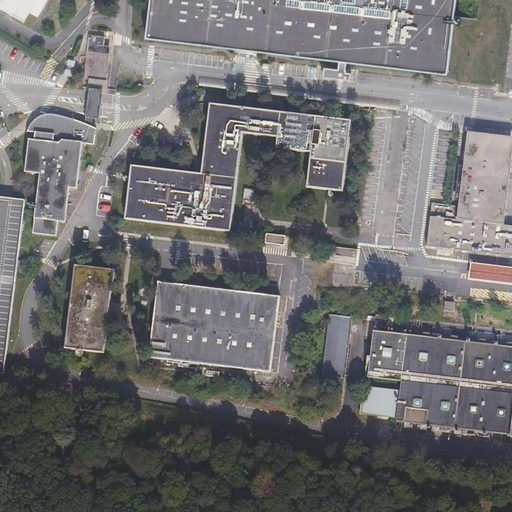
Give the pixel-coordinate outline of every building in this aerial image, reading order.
[(38,17),(47,0),(0,0),(0,8),(22,21),(28,11),(38,17)] [(456,0),(150,0),(146,38),(447,74),(456,0)] [(67,44),(92,50),(98,24),(86,21),(88,11),(76,8),(67,44)] [(246,109),(269,111),(269,102),(247,99),(246,109)] [(269,111),(281,113),(282,104),(269,102),(269,111)] [(269,111),(246,109),(210,105),(202,174),(132,166),(125,219),(231,232),(243,134),(278,138),(277,150),(312,154),(307,188),(343,193),(351,120),(281,113),(269,111)] [(377,112),(361,232),(397,236),(413,117),(377,112)] [(35,140),(29,140),(25,173),(40,174),(33,234),(57,237),(58,222),(66,223),(71,178),(78,178),(79,178),(83,145),(94,145),(94,142),(93,137),(91,133),(89,130),(86,127),(75,127),(75,120),(69,118),(62,116),(56,115),(52,115),(48,116),(43,117),(37,119),(35,140)] [(29,140),(35,140),(37,119),(34,121),(32,123),(30,126),(29,129),(29,132),(29,140)] [(466,145),(511,149),(511,137),(468,132),(466,145)] [(511,157),(511,149),(466,145),(458,221),(456,221),(457,207),(433,205),(428,249),(511,257),(511,226),(504,226),(511,157)] [(0,375),(6,377),(25,201),(6,199),(1,198),(0,197),(0,375)] [(357,250),(336,248),(336,256),(357,258),(357,250)] [(511,268),(471,263),(469,279),(511,284),(511,268)] [(295,280),(161,264),(150,359),(167,361),(167,365),(174,366),(174,362),(180,363),(180,367),(189,367),(189,364),(271,373),(272,369),(284,370),(295,280)] [(331,265),(331,268),(330,273),(350,276),(351,268),(331,265)] [(114,271),(76,266),(66,349),(104,354),(114,271)] [(454,303),(445,302),(444,312),(454,312),(454,303)] [(511,331),(375,314),(368,377),(401,381),(397,409),(396,422),(404,423),(404,428),(426,431),(427,426),(432,426),(432,432),(493,439),(493,434),(506,435),(504,444),(511,444),(511,331)] [(346,325),(324,322),(317,383),(339,386),(346,325)] [(401,381),(368,377),(364,405),(397,409),(401,381)]
